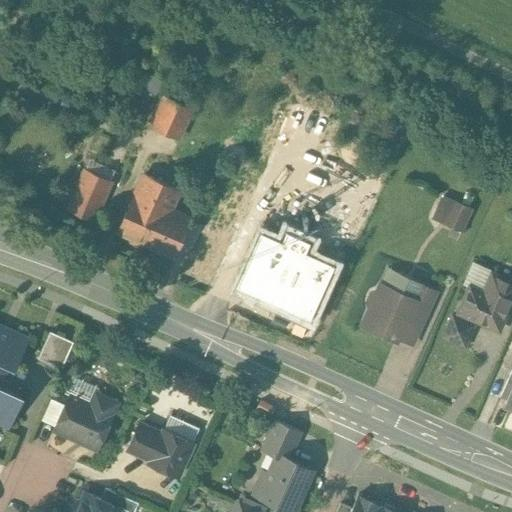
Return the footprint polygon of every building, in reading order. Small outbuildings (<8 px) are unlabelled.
[(191,110),(164,98),(152,125),(179,137),(191,110)] [(90,157),(86,165),(111,177),(115,169),(90,157)] [(111,182),(85,170),(68,208),(94,220),(111,182)] [(179,189),(144,174),(118,233),(129,238),(130,241),(136,244),(140,243),(173,257),(190,219),(170,210),(179,189)] [(471,209),(454,202),(444,224),(461,231),(471,209)] [(511,297),(511,283),(492,275),(484,293),(470,287),(459,313),(498,330),(511,297)] [(381,284),(378,290),(373,292),(368,303),(370,308),(363,324),(395,339),(405,318),(414,299),(413,299),(381,284)] [(435,292),(419,284),(413,299),(414,299),(405,318),(420,325),(435,292)] [(474,324),(452,315),(443,337),(465,346),(474,324)] [(0,358),(10,363),(14,365),(27,338),(0,325),(0,358)] [(74,341),(50,331),(38,358),(62,369),(74,341)] [(0,384),(10,363),(0,358),(0,421),(8,425),(22,395),(0,385),(0,384)] [(511,370),(502,393),(509,396),(505,405),(511,408),(511,370)] [(99,388),(73,376),(65,392),(71,395),(55,429),(97,448),(117,403),(96,393),(99,388)] [(301,431),(275,419),(262,448),(277,454),(278,453),(289,458),(301,431)] [(152,428),(139,423),(128,448),(140,454),(152,428)] [(193,442),(164,429),(162,433),(152,428),(140,454),(151,459),(149,463),(178,476),(193,442)] [(289,458),(278,453),(277,454),(259,495),(294,511),(311,472),(294,465),(295,461),(289,458)] [(134,511),(139,502),(106,487),(101,498),(121,507),(131,511),(134,511)] [(101,498),(85,492),(76,511),(118,511),(121,507),(101,498)] [(369,498),(358,493),(352,507),(349,511),(380,511),(386,500),(372,493),(369,498)] [(264,511),(239,500),(233,511),(264,511)] [(395,510),(385,505),(387,500),(386,500),(380,511),(411,511),(412,511),(398,505),(395,510)] [(340,502),(335,511),(349,511),(352,507),(340,502)]
